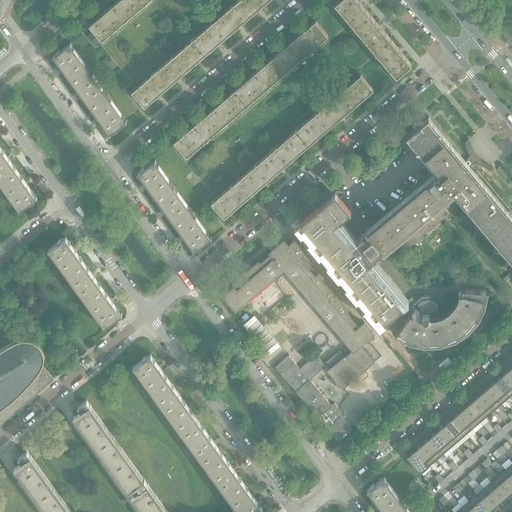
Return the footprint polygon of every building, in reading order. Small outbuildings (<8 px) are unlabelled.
[(147,1),(145,0),(117,0),(114,3),(127,18),(147,1)] [(266,2),(263,0),(238,0),(233,5),(245,20),(266,2)] [(355,28),(370,15),(357,0),(339,0),(335,3),(355,28)] [(127,18),(114,3),(90,24),(95,30),(89,36),(95,43),(101,38),(102,39),(127,18)] [(245,20),(233,5),(213,22),(225,37),(245,20)] [(376,52),(391,39),(370,15),(355,28),(376,52)] [(328,35),(315,20),(295,38),(304,47),(308,52),(328,35)] [(225,37),(213,22),(192,39),(205,54),(225,37)] [(308,52),(304,47),(295,38),(275,55),(288,70),(308,52)] [(205,54),(192,39),(172,57),(185,72),(205,54)] [(396,77),(412,64),(391,39),(376,52),(396,77)] [(88,69),(73,48),(70,44),(71,43),(71,42),(60,50),(60,49),(56,52),(56,53),(53,55),(53,56),(54,56),(72,81),(88,69)] [(288,70),(275,55),(254,72),(267,87),(288,70)] [(185,72),(172,57),(152,74),(165,89),(185,72)] [(91,106),(107,94),(88,69),(72,81),(91,106)] [(267,87),(254,72),(234,89),(247,105),(267,87)] [(165,89),(152,74),(132,91),(144,106),(165,89)] [(353,106),(373,89),(360,74),(340,91),(353,106)] [(247,105),(234,89),(214,107),(227,122),(247,105)] [(329,127),(353,106),(340,91),(317,112),(329,127)] [(109,133),(127,120),(126,119),(125,120),(107,94),(91,106),(109,131),(108,132),(109,133)] [(227,122),(214,107),(194,124),(198,128),(207,139),(227,122)] [(308,145),(329,127),(317,112),(296,130),(308,145)] [(511,216),(480,178),(479,178),(474,172),(469,166),(474,163),(472,162),(469,158),(468,157),(465,161),(429,118),(430,118),(428,116),(421,123),(420,123),(421,124),(415,129),(414,128),(406,135),(408,137),(408,136),(423,154),(425,156),(434,166),(437,171),(427,179),(377,221),(367,230),(366,229),(367,231),(364,234),(363,233),(355,239),(373,260),(385,250),(408,231),(411,234),(414,232),(411,228),(451,195),(452,196),(449,198),(452,201),(456,198),(488,236),(506,257),(511,264),(510,266),(511,268),(511,270),(508,273),(504,277),(503,278),(507,283),(511,279),(511,278),(511,216)] [(207,139),(198,128),(194,124),(174,141),(187,156),(207,139)] [(288,162),(308,145),(296,130),(276,147),(288,162)] [(18,172),(7,157),(0,147),(0,181),(2,183),(18,172)] [(268,179),(288,162),(276,147),(256,164),(268,179)] [(173,186),(165,175),(155,161),(156,160),(155,159),(145,167),(144,166),(140,169),(141,170),(137,172),(138,173),(139,172),(157,198),(173,186)] [(244,199),(268,179),(256,164),(232,185),(244,199)] [(36,197),(25,182),(18,172),(2,183),(16,204),(20,208),(19,209),(19,210),(30,202),(30,203),(34,200),(34,199),(37,197),(37,196),(36,197)] [(224,217),(244,199),(232,185),(211,202),(224,217)] [(192,212),(184,201),(173,186),(157,198),(176,223),(192,212)] [(305,217),(300,221),(327,253),(362,294),(387,323),(388,325),(411,306),(409,303),(375,262),(385,253),(384,252),(385,251),(385,250),(373,260),(355,239),(340,221),(352,211),(335,191),(327,198),(324,201),(319,205),(307,215),(305,217)] [(210,237),(203,227),(192,212),(176,223),(194,248),(193,249),(193,250),(197,247),(198,248),(202,245),(201,244),(211,237),(211,236),(210,237)] [(84,263),(73,248),(65,238),(66,237),(66,236),(62,239),(61,238),(57,241),(58,242),(48,249),(48,250),(49,249),(68,275),(84,263)] [(359,326),(345,310),(346,308),(317,274),(315,276),(298,256),(304,251),(295,239),(288,245),(284,239),(269,252),(271,254),(282,268),(287,273),(353,349),(346,356),(344,354),(343,355),(340,350),(326,362),(331,368),(328,371),(343,387),(374,360),(380,354),(367,338),(373,333),(367,326),(364,322),(359,326)] [(282,268),(271,254),(260,263),(259,261),(248,270),(262,287),(273,278),(273,277),(272,276),(282,268)] [(102,289),(91,274),(84,263),(68,275),(86,300),(102,289)] [(236,310),(262,287),(248,270),(228,288),(229,290),(223,295),(236,310)] [(411,306),(388,325),(393,331),(396,334),(395,334),(409,342),(410,342),(424,345),(425,345),(440,344),(454,340),(455,339),(467,332),(468,331),(478,320),(485,307),(485,306),(489,291),(474,289),(463,288),(462,293),(460,293),(459,293),(458,296),(455,303),(449,309),(442,314),(435,316),(428,316),(429,314),(429,312),(427,312),(428,310),(429,310),(431,310),(433,310),(435,309),(436,308),(437,306),(437,305),(437,304),(437,303),(436,301),(434,300),(432,300),(430,299),(430,297),(430,296),(431,296),(432,296),(427,295),(424,296),(424,295),(420,298),(411,306)] [(120,314),(110,299),(102,289),(86,300),(104,325),(104,326),(104,327),(114,319),(115,320),(119,317),(118,316),(122,314),(121,313),(120,314)] [(0,424),(54,379),(42,365),(43,363),(44,359),(44,354),(44,350),(42,346),(40,343),(37,340),(34,338),(30,337),(27,336),(23,337),(19,338),(0,315),(0,424)] [(254,315),(243,325),(270,356),(281,346),(254,315)] [(71,342),(62,348),(70,358),(77,353),(78,352),(71,342)] [(168,380),(150,355),(151,354),(151,353),(147,356),(146,355),(142,358),(143,359),(133,366),(133,367),(134,366),(152,391),(168,380)] [(309,380),(325,366),(316,355),(300,368),(289,355),(275,367),(306,404),(321,392),(320,392),(309,380)] [(511,370),(509,367),(502,374),(511,385),(511,370)] [(511,393),(511,385),(502,374),(495,380),(509,396),(511,393)] [(187,406),(176,391),(168,380),(152,391),(171,417),(187,406)] [(509,396),(495,380),(487,386),(501,402),(509,396)] [(501,402),(487,386),(480,392),(494,409),(501,402)] [(352,429),(341,416),(344,413),(338,409),(335,402),(334,402),(331,405),(321,392),(306,404),(338,441),(352,429)] [(494,409),(480,392),(473,399),(487,415),(494,409)] [(487,415),(473,399),(465,405),(479,422),(487,415)] [(167,511),(144,481),(86,400),(74,409),(78,413),(73,417),(74,418),(75,417),(106,460),(128,491),(127,492),(128,492),(133,489),(136,493),(131,496),(132,497),(143,511),(167,511)] [(479,422),(465,405),(458,412),(472,428),(479,422)] [(206,431),(195,416),(187,406),(171,417),(190,443),(206,431)] [(472,428),(458,412),(450,418),(464,434),(472,428)] [(464,434),(450,418),(443,424),(457,440),(464,434)] [(457,440),(443,424),(436,430),(450,447),(457,440)] [(450,447),(436,430),(428,437),(442,453),(450,447)] [(224,457),(213,442),(206,431),(190,443),(208,468),(224,457)] [(442,453),(428,437),(421,443),(435,459),(442,453)] [(435,459),(421,443),(414,449),(428,466),(435,459)] [(428,466),(414,449),(406,456),(420,472),(428,466)] [(71,511),(27,451),(15,459),(19,464),(14,467),(14,468),(15,468),(47,511),(71,511)] [(242,482),(232,468),(224,457),(208,468),(227,494),(242,482)] [(511,490),(511,476),(505,469),(498,475),(511,491),(511,490)] [(511,491),(498,475),(491,481),(504,497),(511,491)] [(389,511),(402,503),(384,478),(385,477),(385,476),(374,484),(374,483),(370,486),(370,487),(367,489),(367,490),(368,489),(384,511),(389,511)] [(504,497),(491,481),(483,487),(497,504),(504,497)] [(261,508),(251,494),(242,482),(227,494),(239,511),(258,511),(260,511),(259,511),(263,508),(262,507),(261,508)] [(497,504),(483,487),(476,494),(490,510),(497,504)] [(487,511),(490,510),(476,494),(469,500),(479,511),(487,511)] [(479,511),(469,500),(461,506),(466,511),(479,511)] [(408,511),(402,503),(389,511),(408,511)]
